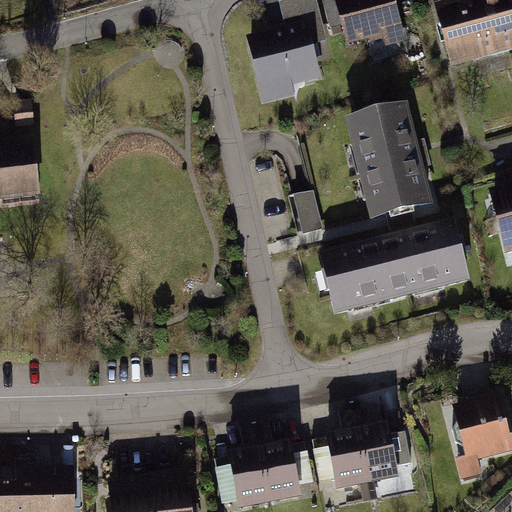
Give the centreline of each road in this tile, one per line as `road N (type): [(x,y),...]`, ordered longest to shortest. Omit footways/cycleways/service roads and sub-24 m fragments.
road 1 (residential): [(0,419),(288,396),(460,344),(511,338)]
road 2 (residential): [(233,0),(0,49)]
